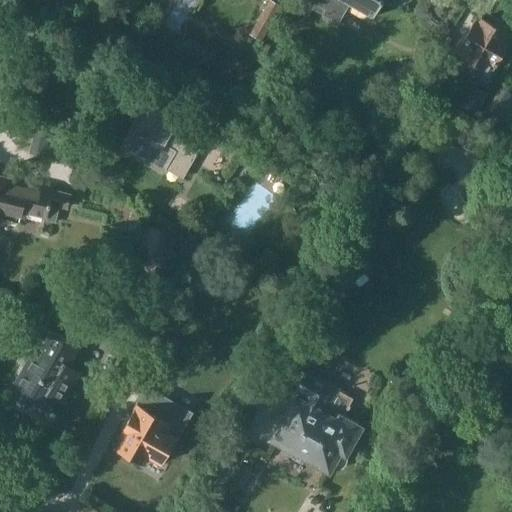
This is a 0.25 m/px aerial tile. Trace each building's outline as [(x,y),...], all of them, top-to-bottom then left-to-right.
[(260,40),(278,4),(269,0),(267,0),(249,34),(260,40)] [(300,0),(287,0),(283,7),(293,13),(300,0)] [(318,0),(301,0),(294,14),(307,20),(318,0)] [(333,0),(332,3),(345,11),(349,4),(373,18),(383,1),(391,6),(394,0),(333,0)] [(112,32),(115,27),(120,20),(118,18),(128,4),(124,2),(115,16),(111,13),(107,20),(101,17),(98,22),(112,32)] [(478,16),(459,49),(463,51),(460,56),(468,60),(470,66),(475,68),(478,67),(485,71),(483,74),(490,78),(509,42),(506,40),(509,35),(478,16)] [(124,31),(117,41),(125,47),(133,36),(124,31)] [(271,48),(263,43),(259,50),(267,54),(271,48)] [(438,93),(449,73),(437,66),(426,86),(438,93)] [(192,88),(170,76),(165,86),(186,98),(192,88)] [(511,95),(497,86),(482,110),(497,119),(511,95)] [(168,116),(147,103),(121,147),(122,148),(123,146),(164,170),(163,171),(164,172),(170,163),(186,173),(204,143),(174,125),(172,129),(164,124),(168,116)] [(216,121),(211,129),(207,137),(243,157),(252,142),(216,121)] [(58,137),(52,159),(76,166),(79,153),(72,141),(58,137)] [(0,220),(2,221),(3,217),(19,221),(22,210),(45,216),(44,218),(55,221),(60,205),(68,207),(71,195),(10,180),(10,179),(0,175),(0,220)] [(358,271),(368,253),(347,241),(337,259),(358,271)] [(142,298),(126,325),(139,333),(155,305),(142,298)] [(25,367),(15,385),(21,388),(20,389),(36,398),(34,402),(50,411),(56,400),(63,404),(76,381),(69,377),(75,367),(70,365),(81,345),(53,330),(30,370),(25,367)] [(159,335),(134,380),(130,386),(142,393),(117,436),(121,439),(115,449),(141,464),(146,455),(161,463),(175,438),(175,439),(191,412),(145,387),(172,341),(159,335)] [(353,397),(336,387),(288,360),(276,381),(299,395),(275,438),(277,440),(278,444),(285,447),(289,446),(291,447),(292,446),(309,456),(308,457),(312,460),(313,463),(319,467),(323,466),(326,468),(327,466),(330,468),(333,469),(337,468),(340,467),(343,465),(345,462),(345,459),(345,456),(344,453),(343,451),(346,446),(348,445),(350,444),(352,442),(353,439),(353,437),(353,435),(353,433),(356,428),(340,418),(342,416),(353,397)] [(484,384),(481,389),(497,399),(506,383),(493,376),(487,386),(484,384)] [(472,419),(477,409),(462,402),(457,413),(472,419)] [(392,511),(405,491),(395,486),(379,511),(392,511)]
